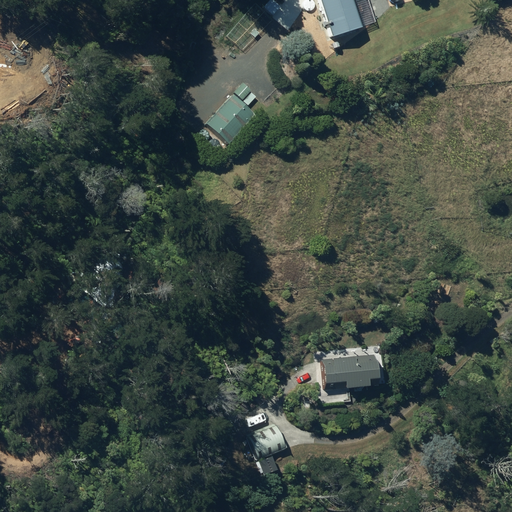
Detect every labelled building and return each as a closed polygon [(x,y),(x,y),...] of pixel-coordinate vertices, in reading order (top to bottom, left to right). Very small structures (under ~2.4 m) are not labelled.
[(266,0),(260,7),(270,16),(278,7),(270,0),(266,0)] [(349,0),(355,18),(378,11),(374,0),(349,0)] [(233,92),(241,100),(250,90),(241,83),(233,92)] [(204,124),(227,144),(254,115),(232,94),(204,124)] [(219,145),(200,128),(192,136),(212,154),(219,145)] [(185,142),(176,133),(170,139),(173,143),(170,147),(175,152),(185,142)] [(320,360),(323,390),(376,385),(373,355),(320,360)] [(246,435),(262,475),(276,469),(270,454),(284,449),(273,424),(246,435)]
